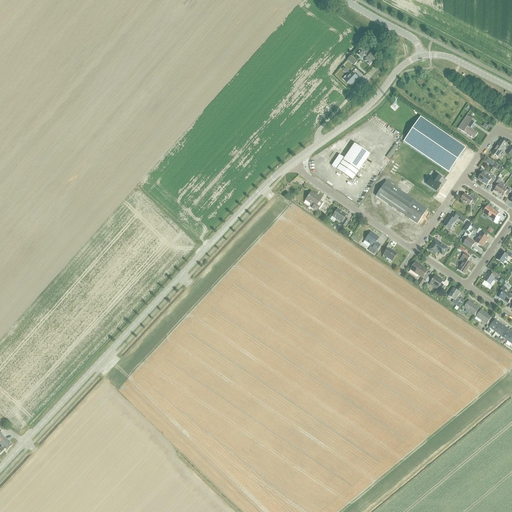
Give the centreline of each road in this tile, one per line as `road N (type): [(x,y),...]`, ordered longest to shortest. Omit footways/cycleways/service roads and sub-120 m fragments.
road 1 (secondary): [(0,470),(290,163)]
road 2 (residential): [(413,251),(290,163)]
road 3 (secondary): [(319,142),(420,56)]
